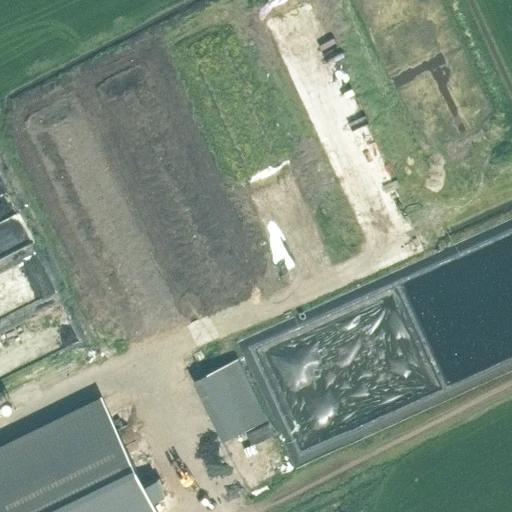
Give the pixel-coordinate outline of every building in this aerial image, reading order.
[(113,233),(119,253),(137,248),(131,228),(113,233)] [(0,323),(27,311),(13,277),(0,282),(0,323)] [(0,427),(83,396),(72,367),(0,394),(0,427)] [(0,511),(157,511),(101,395),(0,443),(0,511)] [(260,476),(245,485),(251,496),(266,487),(260,476)]
